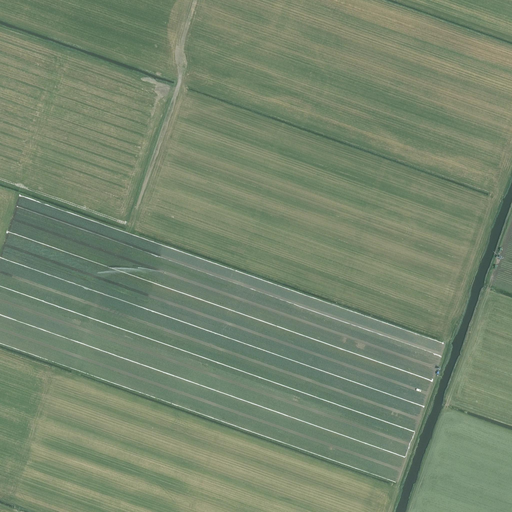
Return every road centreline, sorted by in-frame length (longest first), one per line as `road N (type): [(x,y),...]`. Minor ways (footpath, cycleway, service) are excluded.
road 1 (track): [(197,0),(184,45),(188,73),(130,225)]
road 2 (track): [(0,178),(130,225),(128,233)]
